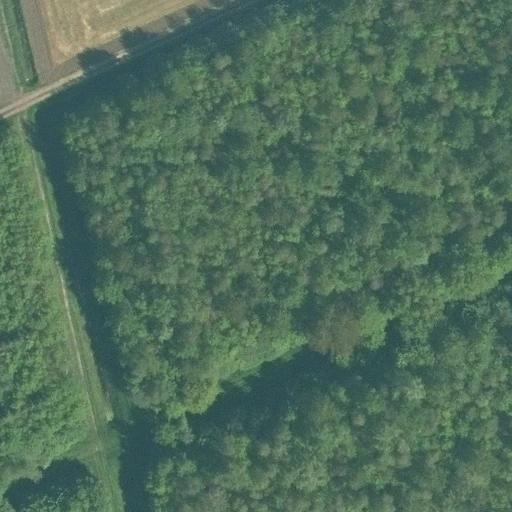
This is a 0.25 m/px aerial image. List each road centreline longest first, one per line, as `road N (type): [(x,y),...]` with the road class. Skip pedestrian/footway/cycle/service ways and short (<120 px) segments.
road 1 (track): [(511,249),(0,489)]
road 2 (track): [(244,0),(0,111)]
